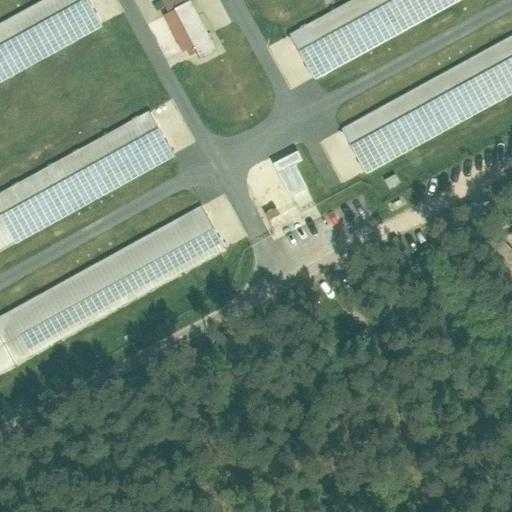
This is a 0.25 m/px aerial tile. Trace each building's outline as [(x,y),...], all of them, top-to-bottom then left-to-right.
[(86,0),(43,0),(0,23),(0,84),(102,29),(86,0)] [(191,0),(157,0),(187,57),(214,43),(191,0)] [(196,0),(198,4),(203,2),(214,31),(231,24),(221,0),(196,0)] [(351,0),(287,35),(313,81),(461,0),(351,0)] [(511,33),(339,128),(364,172),(511,90),(511,33)] [(149,113),(0,192),(0,253),(175,161),(149,113)] [(294,146),(273,157),(276,163),(297,153),(294,146)] [(277,162),(289,198),(313,190),(300,154),(277,162)] [(201,204),(0,313),(0,373),(226,250),(201,204)] [(511,246),(504,237),(479,257),(511,296),(511,246)]
